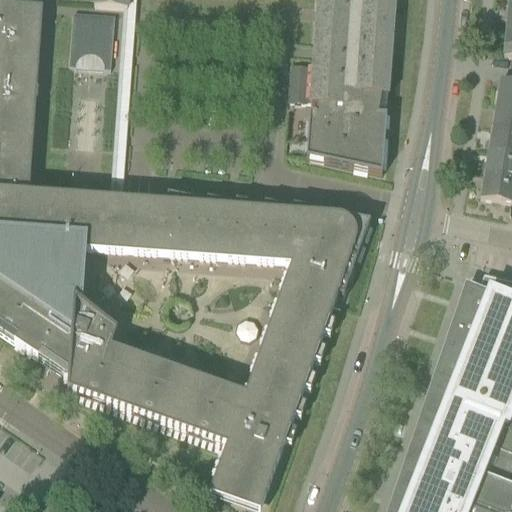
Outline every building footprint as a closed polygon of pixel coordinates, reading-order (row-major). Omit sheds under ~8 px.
[(93,0),(92,13),(135,16),(135,0),(93,0)] [(317,0),(312,73),(292,72),(289,107),(310,109),(310,110),(310,111),(316,111),(379,116),(381,102),(387,102),(387,101),(394,0),(317,0)] [(206,205),(206,209),(167,201),(165,222),(84,217),(28,214),(42,14),(0,11),(0,333),(68,379),(67,397),(223,453),(206,502),(234,511),(262,511),(337,301),(343,304),(370,228),(292,211),(292,215),(264,209),(263,213),(235,207),(235,211),(206,205)] [(92,20),(72,18),(68,71),(109,75),(114,22),(92,20)] [(511,61),(511,36),(506,36),(503,61),(511,61)] [(511,86),(500,84),(496,109),(511,111),(511,86)] [(493,132),(511,135),(511,111),(496,109),(493,132)] [(378,122),(379,116),(316,111),(315,120),(309,120),(306,164),(382,180),(386,122),(378,122)] [(511,135),(493,132),(489,156),(511,159),(511,135)] [(511,183),(511,159),(489,156),(485,180),(511,183)] [(511,208),(511,183),(485,180),(481,204),(511,208)] [(511,511),(511,491),(508,490),(511,479),(511,435),(500,430),(501,427),(506,429),(511,414),(511,287),(484,281),(478,295),(466,290),(436,377),(446,380),(435,411),(436,411),(445,414),(428,458),(423,455),(401,511),(511,511)]
